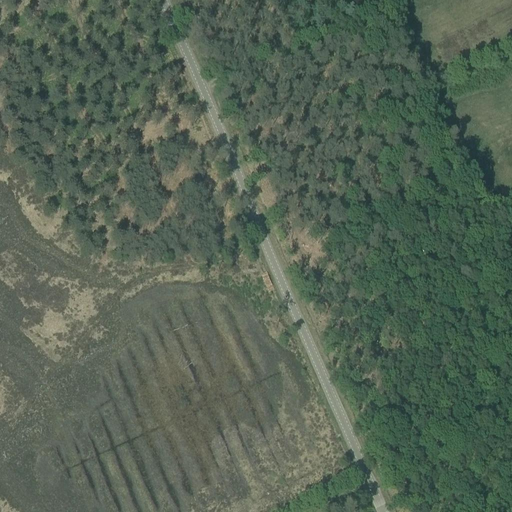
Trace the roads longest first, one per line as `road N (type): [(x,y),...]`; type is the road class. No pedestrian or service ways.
road 1 (tertiary): [(382,511),(160,0)]
road 2 (track): [(400,29),(202,95)]
road 3 (track): [(144,275),(224,261),(263,242)]
